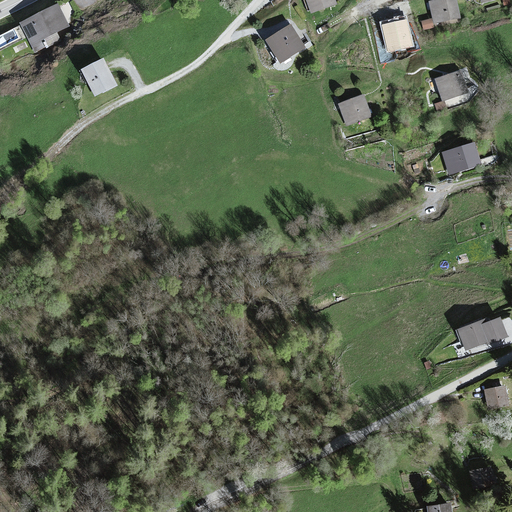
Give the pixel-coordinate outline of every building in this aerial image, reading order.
[(332,0),(303,0),(308,14),(335,6),(332,0)] [(455,0),(440,0),(431,2),(435,21),(459,16),(455,0)] [(61,6),(22,27),(35,50),(73,30),(61,6)] [(411,45),(405,20),(383,25),(388,50),(411,45)] [(290,28),(266,43),(280,66),(304,50),(290,28)] [(104,64),(83,75),(97,100),(118,89),(104,64)] [(462,71),(435,81),(444,105),(471,95),(462,71)] [(363,96),(338,107),(349,131),(374,120),(363,96)] [(478,142),(448,152),(456,176),(486,166),(478,142)] [(482,322),(458,332),(466,353),(488,344),(490,346),(508,338),(499,318),(484,325),(482,322)] [(503,388),(482,392),(487,411),(507,407),(503,388)]
